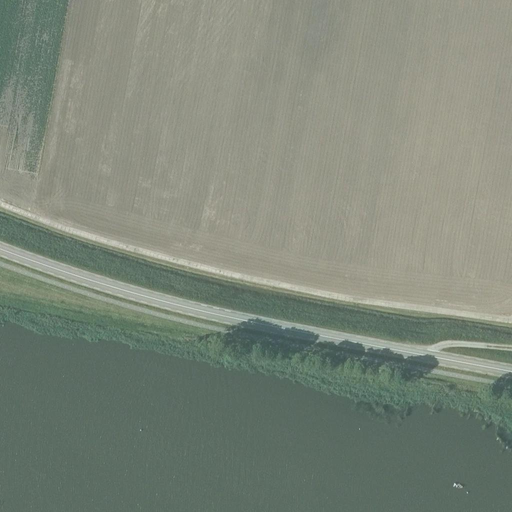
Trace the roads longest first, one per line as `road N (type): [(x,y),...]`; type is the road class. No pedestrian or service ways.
road 1 (primary): [(511,371),(227,317),(0,249)]
road 2 (track): [(0,204),(206,269),(511,321)]
